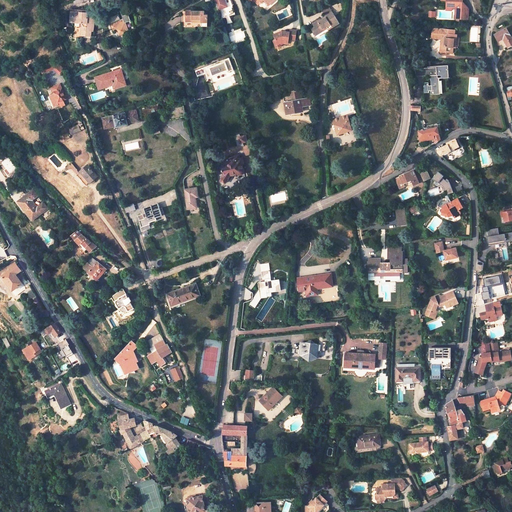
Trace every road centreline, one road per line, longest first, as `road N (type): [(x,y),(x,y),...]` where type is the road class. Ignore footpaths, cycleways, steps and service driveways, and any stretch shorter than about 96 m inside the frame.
road 1 (tertiary): [(0,216),(95,385),(115,402),(217,443)]
road 2 (residential): [(431,149),(473,193),(468,318),(453,391)]
road 3 (residential): [(111,60),(155,61),(182,76),(219,240),(233,249)]
road 4 (residential): [(147,279),(73,222),(0,140)]
road 5 (secondary): [(252,246),(237,286),(217,443)]
road 6 (secondary): [(382,0),(406,101),(403,134),(372,180)]
road 7 (residential): [(272,75),(325,73),(325,204)]
road 8 (residential): [(505,0),(488,36),(511,141)]
road 9 (residential): [(453,391),(441,405),(451,485),(418,511)]
road 10 (track): [(64,0),(51,14),(84,110)]
